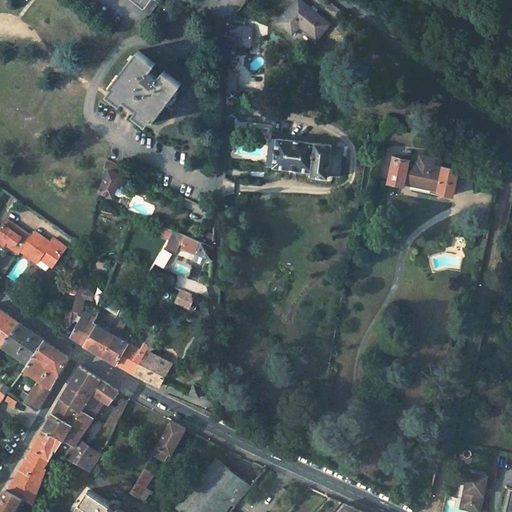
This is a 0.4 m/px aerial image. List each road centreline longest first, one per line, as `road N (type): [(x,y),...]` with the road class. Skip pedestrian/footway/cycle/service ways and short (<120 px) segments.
road 1 (residential): [(235,0),(224,26),(207,403),(158,394)]
road 2 (unclassified): [(433,511),(511,165)]
road 3 (residential): [(158,394),(395,511)]
road 4 (unknown): [(133,23),(96,86),(102,112),(217,179)]
road 5 (residential): [(511,131),(340,0)]
road 6 (residential): [(79,350),(0,488)]
